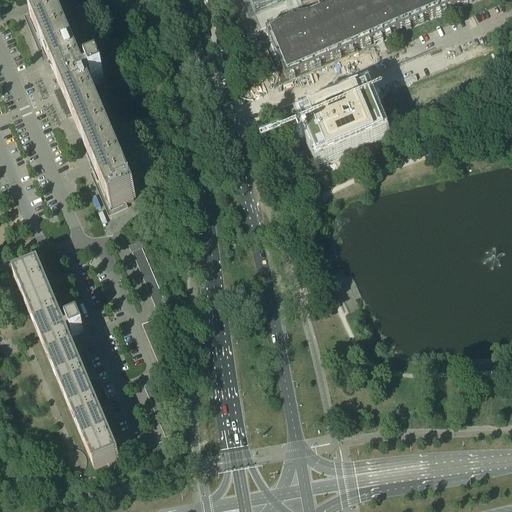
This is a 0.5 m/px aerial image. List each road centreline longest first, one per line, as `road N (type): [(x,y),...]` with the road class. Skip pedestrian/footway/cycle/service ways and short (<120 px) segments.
road 1 (secondary): [(295,436),(252,210),(177,0)]
road 2 (secondary): [(149,0),(205,219),(232,438)]
road 3 (residential): [(79,245),(100,244),(152,373),(118,387),(61,247)]
road 4 (residential): [(236,0),(285,109),(413,58)]
road 5 (residential): [(0,51),(79,245)]
road 6 (tertiary): [(511,460),(365,480)]
road 7 (residential): [(61,247),(37,238),(0,147)]
